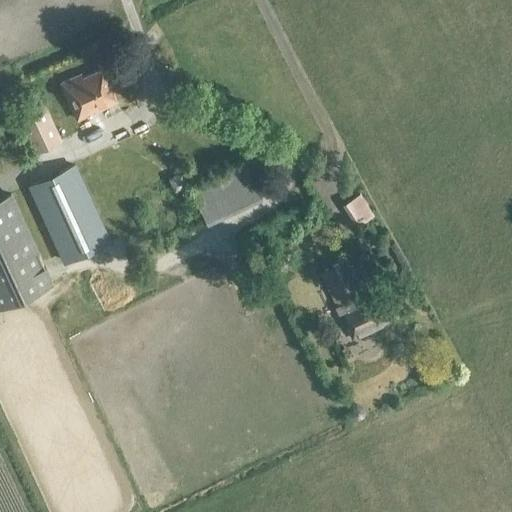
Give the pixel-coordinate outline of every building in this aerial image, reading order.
[(77,119),(116,101),(106,81),(110,79),(105,67),(76,80),(74,77),(60,83),(77,119)] [(62,140),(45,102),(17,115),(33,153),(62,140)] [(66,262),(111,241),(107,232),(104,225),(75,164),(30,185),(62,253),(66,262)] [(263,190),(255,173),(242,179),(235,165),(204,181),(214,201),(242,187),(248,198),(263,190)] [(179,184),(192,181),(189,169),(176,172),(179,184)] [(360,193),(348,201),(343,205),(357,226),(374,215),(360,193)] [(0,308),(52,285),(10,194),(0,198),(0,308)] [(263,268),(287,273),(290,259),(266,254),(263,268)] [(400,315),(389,293),(362,306),(357,296),(362,294),(345,260),(318,273),(335,307),(342,303),(347,313),(340,317),(351,339),(400,315)]
